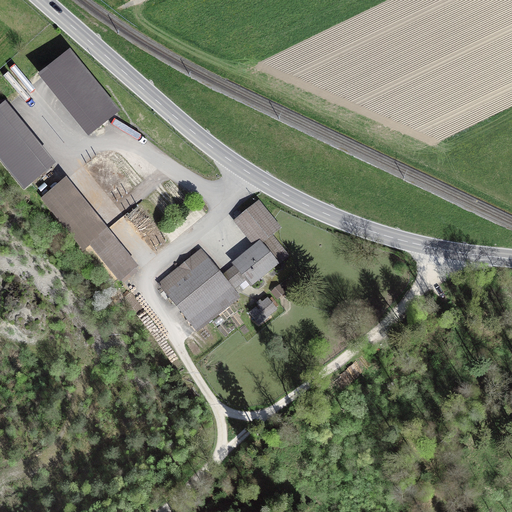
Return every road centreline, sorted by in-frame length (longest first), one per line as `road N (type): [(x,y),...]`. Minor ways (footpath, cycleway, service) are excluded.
road 1 (secondary): [(37,0),(215,154),(255,179),(346,223),(511,257)]
road 2 (track): [(511,218),(181,60),(93,0)]
road 3 (track): [(452,250),(373,335),(243,434)]
road 4 (track): [(243,434),(138,286)]
